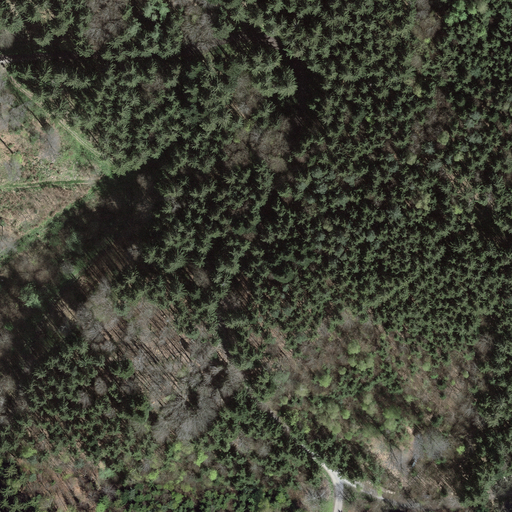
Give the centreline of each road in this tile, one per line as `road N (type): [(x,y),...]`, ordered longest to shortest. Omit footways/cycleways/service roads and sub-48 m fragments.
road 1 (track): [(0,59),(252,39),(283,49),(298,68),(299,115),(222,297),(231,357),(251,390),(332,471),(425,506)]
road 2 (track): [(0,67),(119,170),(131,206),(41,318),(0,472)]
